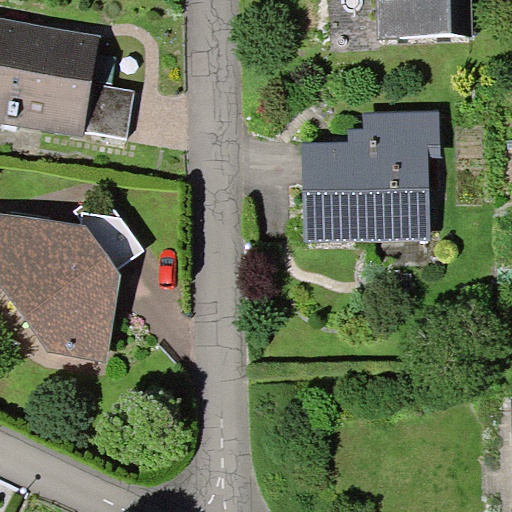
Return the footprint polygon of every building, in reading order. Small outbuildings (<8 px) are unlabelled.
[(465,40),(463,0),(374,0),(376,43),(465,40)] [(82,89),(89,48),(0,33),(0,125),(122,144),(130,97),(82,89)] [(433,121),(362,123),(363,152),(299,155),(302,246),(369,243),(368,231),(424,229),(421,154),(434,154),(433,121)] [(95,282),(102,277),(135,254),(97,200),(72,218),(78,226),(76,240),(0,227),(0,290),(7,301),(21,303),(18,316),(28,330),(46,332),(44,344),(53,356),(98,364),(103,329),(93,327),(94,320),(90,312),(95,282)] [(462,355),(486,354),(486,324),(461,325),(462,355)]
